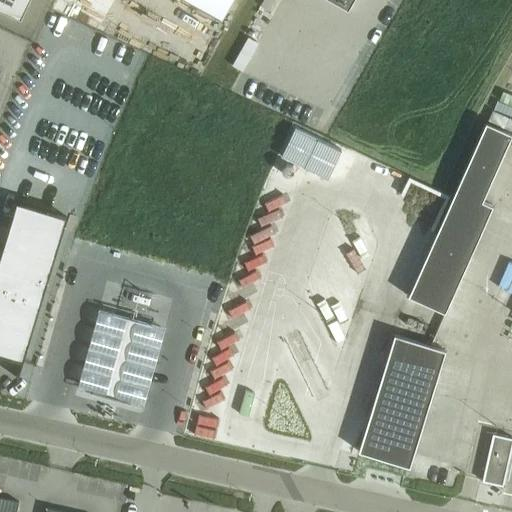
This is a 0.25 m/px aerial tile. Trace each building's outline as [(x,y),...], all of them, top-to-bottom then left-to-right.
[(28,0),(0,0),(0,9),(20,19),(28,0)] [(188,0),(220,18),(230,0),(188,0)] [(327,0),(347,11),(353,0),(327,0)] [(485,122),(455,190),(481,201),(511,134),(485,122)] [(72,219),(21,203),(0,269),(0,353),(28,362),(72,219)] [(125,317),(103,395),(115,399),(137,321),(125,317)] [(393,334),(357,451),(408,467),(444,350),(393,334)] [(511,437),(492,433),(481,481),(502,486),(511,440),(511,437)] [(0,511),(15,511),(17,502),(0,497),(0,511)]
